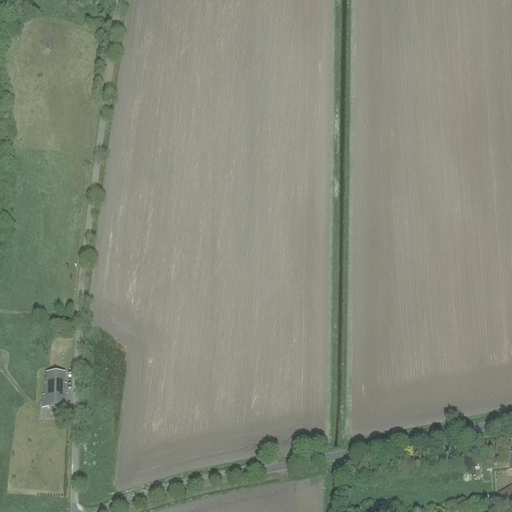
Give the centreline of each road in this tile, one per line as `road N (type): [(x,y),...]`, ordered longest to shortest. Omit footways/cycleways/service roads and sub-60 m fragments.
road 1 (unclassified): [(121,0),(83,307),(77,511)]
road 2 (tertiary): [(102,511),(221,472),(511,424)]
